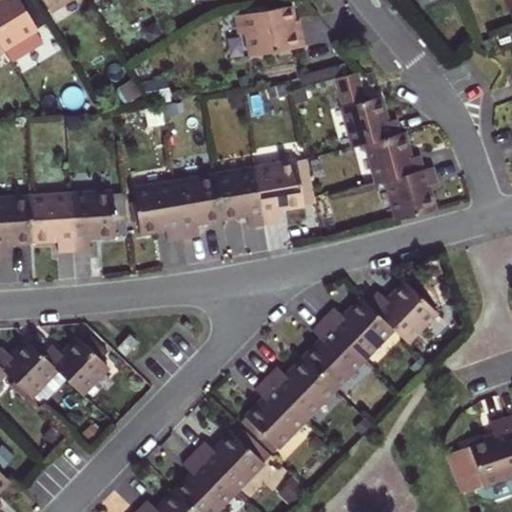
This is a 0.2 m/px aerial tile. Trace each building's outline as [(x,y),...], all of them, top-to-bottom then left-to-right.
[(0,0),(0,43),(3,48),(36,28),(18,0),(0,0)] [(42,0),(49,11),(67,0),(42,0)] [(287,4),(232,14),(235,33),(242,31),(246,55),(299,46),(296,30),(292,31),(287,4)] [(364,142),(399,133),(395,118),(385,120),(378,95),(362,98),(355,69),(332,75),(339,104),(350,146),(364,142)] [(402,132),(399,133),(364,142),(374,182),(386,179),(422,169),(418,154),(409,156),(402,132)] [(304,158),(294,160),(302,205),(314,203),(313,197),(304,158)] [(294,160),(252,168),(262,225),(279,222),(277,209),(302,205),(294,160)] [(432,167),(422,169),(386,179),(397,221),(433,211),(427,186),(437,183),(432,167)] [(247,227),(262,225),(252,168),(212,175),(220,219),(244,215),(247,227)] [(195,224),(220,219),(212,175),(171,182),(181,239),(197,236),(195,224)] [(165,241),(181,239),(171,182),(131,189),(138,232),(163,229),(165,241)] [(68,193),(72,251),(88,250),(87,238),(111,236),(108,190),(68,193)] [(26,195),(29,241),(55,239),(56,252),(72,251),(68,193),(26,195)] [(0,196),(0,255),(5,255),(4,242),(29,241),(26,195),(0,196)] [(377,286),(365,297),(393,324),(407,338),(437,307),(405,276),(386,295),(377,286)] [(334,301),(322,313),(364,354),(393,324),(365,297),(360,292),(343,310),(334,301)] [(321,334),(302,352),(335,384),(364,354),(322,313),(312,325),(321,334)] [(133,342),(126,335),(113,349),(119,356),(133,342)] [(51,346),(38,358),(62,381),(78,396),(105,367),(77,340),(61,356),(51,346)] [(0,371),(3,374),(28,398),(31,396),(40,405),(62,381),(38,358),(24,344),(10,358),(0,348),(0,371)] [(277,361),(266,373),(307,413),(335,384),(302,352),(286,369),(277,361)] [(278,443),(307,413),(266,373),(255,384),(263,392),(245,411),(278,443)] [(511,474),(511,432),(506,417),(492,421),(496,433),(473,441),(473,443),(487,484),(511,474)] [(204,436),(194,447),(235,486),(264,456),(231,425),(213,444),(204,436)] [(511,474),(487,484),(473,443),(465,446),(478,487),(486,495),(498,496),(511,490),(511,474)] [(191,468),(173,485),(200,511),(209,511),(235,486),(194,447),(182,459),(191,468)] [(146,497),(136,507),(141,511),(200,511),(173,485),(155,504),(146,497)]
